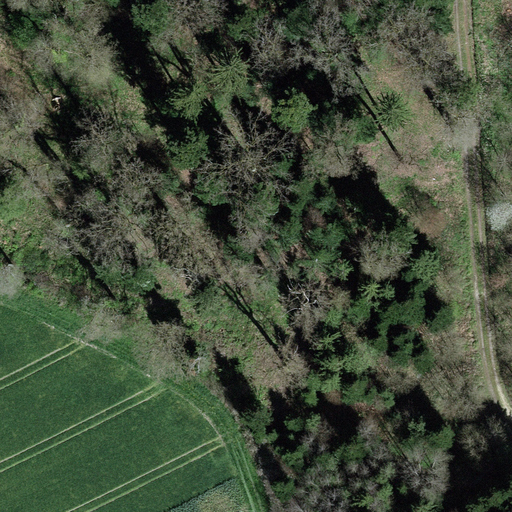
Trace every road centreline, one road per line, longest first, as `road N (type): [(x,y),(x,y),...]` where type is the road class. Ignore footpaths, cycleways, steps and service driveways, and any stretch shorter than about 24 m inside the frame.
road 1 (track): [(466,0),(474,243),(493,376),(511,428)]
road 2 (track): [(268,511),(238,438),(200,386),(121,333),(0,289)]
